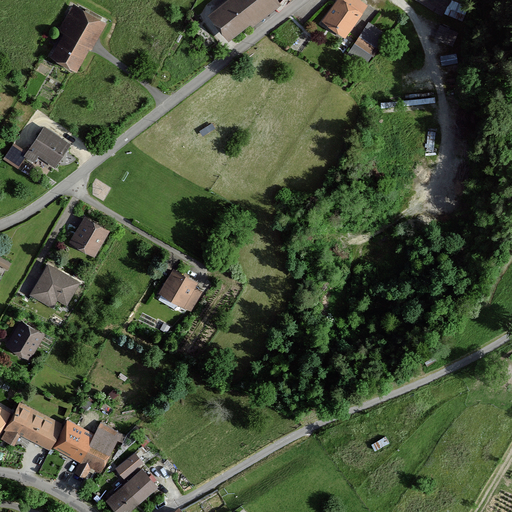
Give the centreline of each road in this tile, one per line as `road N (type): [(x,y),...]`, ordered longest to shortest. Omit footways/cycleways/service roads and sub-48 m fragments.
road 1 (residential): [(159,511),(291,437),(511,334)]
road 2 (residential): [(0,224),(68,185),(304,0)]
road 3 (track): [(430,180),(446,141),(442,105),(410,15),(395,0)]
